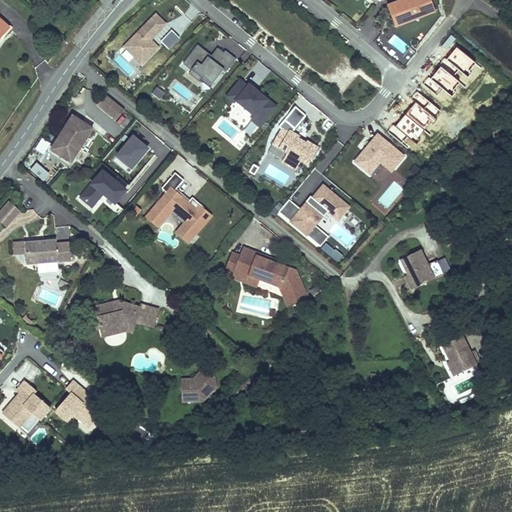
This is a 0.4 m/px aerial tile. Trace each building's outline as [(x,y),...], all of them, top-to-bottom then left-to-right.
[(402,0),(387,6),(396,27),(403,24),(401,20),(412,16),(412,17),(427,11),(426,9),(433,6),(430,0),(402,0)] [(401,20),(403,24),(435,12),(433,6),(426,9),(427,11),(412,17),(412,16),(401,20)] [(126,49),(142,65),(159,48),(153,43),(152,44),(150,41),(151,40),(166,25),(156,15),(135,36),(137,38),(126,49)] [(0,38),(9,28),(0,20),(0,38)] [(161,41),(169,49),(180,38),(172,30),(161,41)] [(396,35),(390,42),(404,54),(410,47),(396,35)] [(197,46),(183,64),(191,70),(189,73),(200,82),(201,81),(206,75),(214,82),(224,70),(226,72),(236,59),(226,50),(224,53),(223,53),(216,63),(206,55),(207,53),(197,46)] [(223,53),(224,53),(218,48),(211,56),(207,53),(206,55),(216,63),(223,53)] [(206,75),(201,81),(210,88),(214,82),(206,75)] [(240,81),(228,96),(233,101),(235,99),(252,113),(249,117),(260,126),(276,107),(255,90),(252,94),(246,89),(248,87),(240,81)] [(157,87),(153,93),(160,99),(165,93),(157,87)] [(125,110),(106,94),(98,104),(117,120),(125,110)] [(299,136),(292,132),(306,116),(296,107),(279,127),(282,130),(273,144),(288,153),(286,157),(298,165),(301,161),(307,165),(318,148),(307,142),(306,143),(298,138),(299,136)] [(51,150),(72,162),(93,129),(73,116),(51,150)] [(131,170),(151,149),(134,134),(115,154),(131,170)] [(363,151),(354,162),(370,175),(380,162),(392,172),(405,156),(378,134),(367,147),(368,149),(365,153),(363,151)] [(44,153),(48,145),(40,141),(36,149),(44,153)] [(286,157),(283,162),(295,170),(298,165),(286,157)] [(45,181),(51,173),(36,162),(30,170),(45,181)] [(249,172),(254,175),(259,167),(254,164),(249,172)] [(410,171),(417,177),(423,171),(415,165),(410,171)] [(126,190),(103,171),(81,197),(92,207),(103,194),(115,204),(126,190)] [(162,188),(167,193),(158,203),(167,212),(171,208),(173,210),(186,221),(177,232),(189,243),(211,216),(203,209),(204,207),(193,197),(190,200),(188,202),(175,191),(177,189),(184,180),(175,173),(162,188)] [(289,199),(279,212),(321,247),(329,237),(315,225),(323,216),(324,217),(328,211),(338,220),(349,207),(323,185),(313,198),(318,202),(314,208),(307,202),(301,209),(289,199)] [(177,189),(175,191),(188,202),(190,200),(177,189)] [(306,202),(307,202),(314,208),(318,202),(313,198),(311,196),(306,202)] [(0,213),(0,219),(6,225),(19,211),(9,203),(0,213)] [(173,210),(171,208),(167,212),(158,203),(153,209),(159,215),(158,216),(162,219),(156,225),(158,227),(173,210)] [(147,217),(156,225),(162,219),(158,216),(159,215),(153,209),(147,217)] [(500,241),(506,236),(499,228),(493,233),(500,241)] [(511,231),(501,242),(511,253),(511,231)] [(56,240),(14,243),(15,254),(26,253),(27,264),(38,263),(54,262),(58,262),(73,261),(72,242),(56,243),(56,240)] [(258,254),(244,248),(241,256),(235,273),(234,275),(248,280),(250,276),(259,279),(280,287),(284,290),(291,306),(301,302),(299,299),(307,295),(296,271),(277,264),(257,256),(258,254)] [(336,249),(331,255),(338,262),(343,256),(336,249)] [(401,260),(408,275),(415,289),(444,275),(444,274),(438,261),(437,260),(428,265),(420,250),(401,260)] [(227,270),(235,273),(241,256),(233,253),(227,270)] [(257,256),(277,264),(278,261),(258,254),(257,256)] [(438,261),(444,274),(451,270),(445,258),(438,261)] [(54,262),(38,263),(39,272),(58,271),(58,262),(54,262)] [(248,280),(234,275),(233,278),(256,287),(259,279),(250,276),(248,280)] [(415,289),(408,275),(405,276),(412,290),(415,289)] [(289,307),(291,306),(284,290),(280,287),(289,307)] [(116,300),(125,299),(124,289),(116,289),(116,300)] [(87,308),(92,326),(100,324),(101,328),(102,334),(110,332),(110,335),(120,333),(119,330),(126,328),(135,326),(136,322),(141,307),(124,302),(120,304),(114,305),(113,302),(87,308)] [(150,307),(142,305),(141,307),(136,322),(145,325),(150,307)] [(159,310),(150,307),(145,325),(154,327),(159,310)] [(33,323),(25,316),(21,320),(29,327),(33,323)] [(443,346),(450,361),(457,375),(476,365),(462,336),(443,346)] [(454,376),(457,375),(450,361),(447,362),(454,376)] [(204,401),(217,387),(214,384),(214,378),(208,378),(201,372),(194,379),(194,384),(196,386),(192,390),(190,388),(183,388),(183,401),(204,401)] [(182,380),(183,388),(190,388),(192,390),(196,386),(194,384),(194,379),(182,380)] [(75,381),(67,390),(72,394),(57,411),(68,422),(75,414),(78,411),(93,424),(106,409),(75,381)] [(38,393),(27,382),(18,392),(21,394),(16,399),(18,400),(16,403),(14,401),(3,413),(19,428),(33,414),(41,421),(52,409),(36,395),(38,393)] [(89,428),(93,424),(78,411),(75,414),(89,428)]
